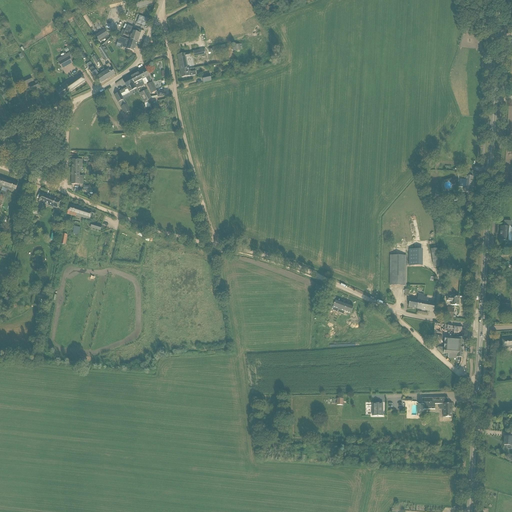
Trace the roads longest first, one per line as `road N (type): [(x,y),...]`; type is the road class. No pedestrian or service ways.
road 1 (tertiary): [(480,327),(498,0)]
road 2 (track): [(217,244),(179,119),(161,2)]
road 3 (unclassified): [(0,131),(100,89),(133,65),(162,0)]
road 4 (track): [(211,244),(30,177)]
road 5 (unclassified): [(480,327),(385,308),(324,278)]
road 6 (tertiary): [(469,511),(477,382)]
